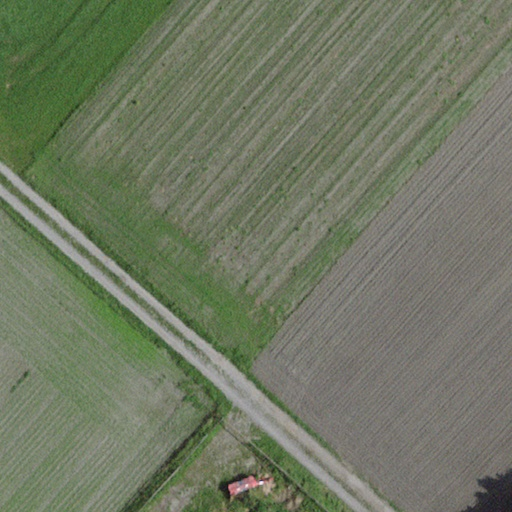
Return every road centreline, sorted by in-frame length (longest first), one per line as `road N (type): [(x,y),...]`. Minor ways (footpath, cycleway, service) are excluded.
road 1 (track): [(383,511),(0,172)]
road 2 (track): [(173,511),(266,409)]
